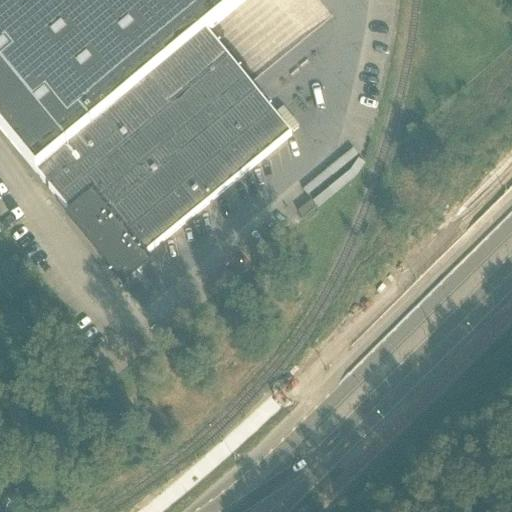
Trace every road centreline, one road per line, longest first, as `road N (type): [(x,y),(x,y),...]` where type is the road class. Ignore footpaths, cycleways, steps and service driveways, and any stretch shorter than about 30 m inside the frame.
road 1 (secondary): [(511,216),(206,511)]
road 2 (secondary): [(271,511),(511,274)]
